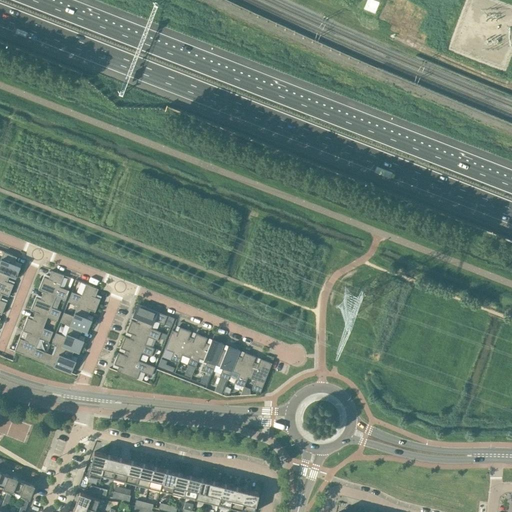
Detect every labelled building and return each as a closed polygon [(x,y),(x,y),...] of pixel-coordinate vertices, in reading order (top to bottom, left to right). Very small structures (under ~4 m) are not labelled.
[(14,263),(17,256),(4,251),(0,260),(0,271),(10,275),(16,278),(21,266),(14,263)] [(69,290),(60,286),(64,275),(52,270),(49,278),(44,276),(39,289),(43,291),(44,291),(56,296),(65,300),(69,290)] [(14,284),(7,281),(10,275),(0,271),(0,292),(3,293),(9,296),(14,284)] [(95,296),(99,288),(86,283),(82,295),(72,291),(68,301),(79,305),(90,309),(95,311),(100,298),(95,296)] [(56,296),(44,291),(43,291),(41,299),(36,297),(31,310),(35,312),(36,311),(48,316),(57,320),(61,310),(52,307),(56,296)] [(164,324),(167,315),(138,304),(133,315),(138,317),(136,322),(151,328),(152,328),(155,320),(164,324)] [(90,309),(79,305),(75,316),(64,312),(60,321),(70,325),(82,329),(82,330),(87,332),(92,319),(87,317),(90,309)] [(33,319),(28,317),(23,330),(28,332),(40,336),(40,337),(49,341),(53,331),(44,327),(48,316),(36,311),(35,312),(33,319)] [(152,328),(151,328),(136,322),(131,320),(127,332),(132,333),(130,338),(145,344),(148,336),(158,340),(161,331),(152,328)] [(82,330),(82,329),(70,325),(66,336),(56,332),(52,342),(57,344),(57,343),(74,350),(79,352),(84,339),(79,337),(82,330)] [(189,336),(191,331),(179,326),(177,331),(172,329),(165,348),(173,351),(170,359),(179,363),(182,354),(189,336)] [(40,337),(40,336),(28,332),(25,339),(20,337),(15,350),(43,362),(47,352),(36,348),(40,337)] [(205,342),(207,337),(196,333),(194,338),(189,336),(182,354),(190,357),(187,364),(196,367),(199,358),(205,342)] [(151,356),(155,347),(145,344),(130,338),(125,336),(120,348),(125,350),(124,354),(123,354),(139,360),(142,352),(151,356)] [(222,349),(224,344),(212,339),(210,344),(205,342),(199,358),(207,361),(203,370),(212,373),(216,364),(215,364),(221,348),(222,349)] [(74,350),(57,343),(57,344),(53,354),(47,352),(43,362),(71,373),(76,360),(71,358),(74,350)] [(238,355),(240,350),(228,345),(226,350),(222,349),(221,348),(215,364),(216,364),(223,367),(220,376),(228,380),(232,370),(231,370),(237,355),(238,355)] [(152,375),(155,366),(139,360),(123,354),(124,354),(119,352),(114,364),(119,366),(117,371),(137,379),(140,370),(152,375)] [(254,361),(256,356),(244,352),(242,357),(238,355),(237,355),(231,370),(232,370),(239,373),(236,383),(244,386),(248,377),(247,376),(253,361),(254,361)] [(260,392),(272,363),(260,358),(258,363),(254,361),(253,361),(247,376),(248,377),(255,380),(252,389),(260,392)] [(102,474),(107,454),(95,451),(92,462),(89,473),(90,473),(89,475),(100,478),(100,479),(101,479),(102,474)] [(102,474),(114,476),(119,457),(107,454),(102,474)] [(114,476),(126,479),(130,460),(119,457),(114,476)] [(126,479),(137,482),(142,463),(130,460),(126,479)] [(137,482),(149,485),(154,466),(142,463),(137,482)] [(149,485),(160,488),(165,469),(154,466),(149,485)] [(160,488),(172,491),(177,472),(165,469),(160,488)] [(0,474),(0,485),(13,490),(18,478),(1,472),(0,474)] [(172,491),(184,494),(189,475),(177,472),(172,491)] [(184,494),(196,497),(200,477),(189,475),(184,494)] [(196,497),(207,500),(212,480),(200,477),(196,497)] [(13,490),(30,497),(35,485),(18,478),(13,490)] [(207,500),(219,503),(224,483),(212,480),(207,500)] [(219,503),(230,506),(235,486),(224,483),(219,503)] [(89,491),(97,493),(99,487),(90,485),(89,491)] [(230,506),(242,508),(247,489),(235,486),(230,506)] [(97,493),(106,495),(107,489),(99,487),(97,493)] [(242,508),(255,511),(256,504),(257,504),(260,492),(247,489),(242,508)] [(112,497),(121,499),(122,493),(114,490),(112,497)] [(76,502),(96,510),(100,499),(81,492),(76,502)] [(121,499),(129,501),(131,495),(122,493),(121,499)] [(135,505),(143,507),(145,501),(136,499),(135,505)] [(145,501),(143,507),(152,510),(153,503),(145,501)] [(72,511),(94,511),(96,510),(76,502),(72,511)] [(159,508),(167,510),(169,504),(160,502),(159,508)]
